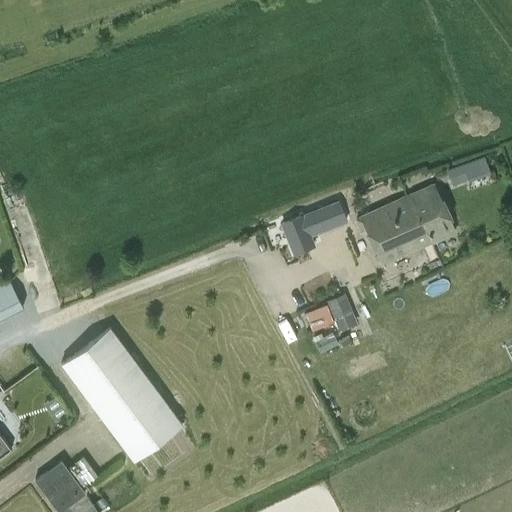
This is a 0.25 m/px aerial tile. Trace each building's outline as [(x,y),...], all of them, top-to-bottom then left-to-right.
[(450,184),(489,169),(483,154),(444,169),(450,184)] [(361,217),(381,263),(455,230),(434,184),(398,200),(361,217)] [(300,212),(306,229),(344,214),(337,198),(300,212)] [(7,277),(0,280),(0,316),(22,306),(7,277)] [(323,297),(332,329),(354,324),(346,291),(323,297)] [(183,425),(110,328),(62,364),(134,461),(183,425)] [(0,455),(11,448),(0,433),(0,455)] [(80,484),(94,473),(80,454),(66,465),(80,484)] [(85,492),(61,460),(35,480),(59,511),(85,492)]
